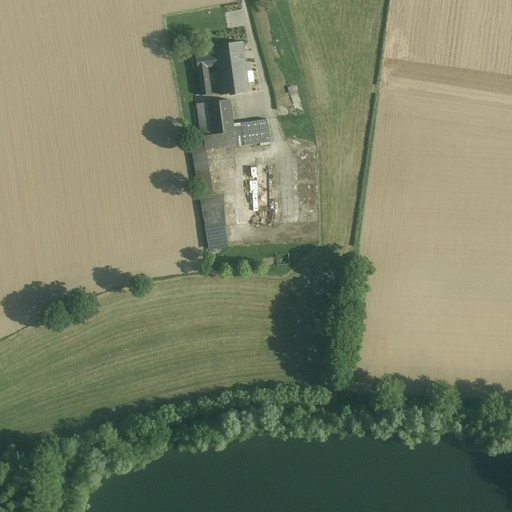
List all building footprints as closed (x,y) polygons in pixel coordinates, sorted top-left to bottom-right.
[(241,42),(214,46),(222,95),(249,91),(241,42)] [(236,148),(233,123),(230,100),(193,104),(199,153),(236,148)] [(268,119),(233,123),(236,148),(271,144),(268,119)] [(200,198),(212,196),(204,154),(192,157),(200,198)] [(277,256),(264,257),(264,266),(278,266),(277,256)]
